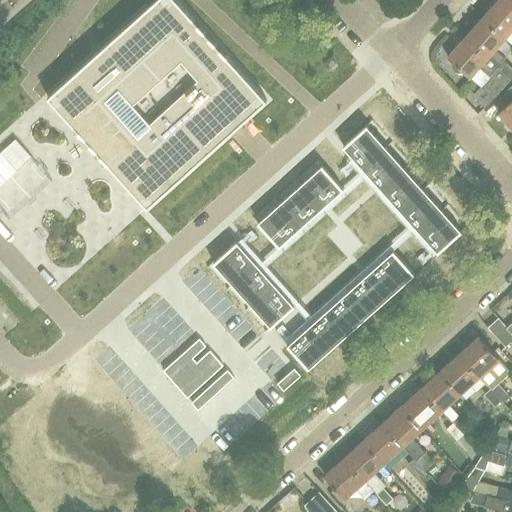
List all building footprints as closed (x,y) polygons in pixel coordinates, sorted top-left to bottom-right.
[(175,0),(157,0),(48,99),(148,210),(231,134),(248,119),(268,102),(175,0)] [(511,7),(503,0),(497,0),(483,17),(506,37),(511,29),(511,7)] [(496,48),(506,37),(483,17),(466,36),(511,77),(511,65),(504,59),(506,57),(496,48)] [(495,96),(511,77),(466,36),(448,56),(471,76),(480,66),(489,74),(487,77),(489,78),(483,85),(495,96)] [(482,86),(473,96),(485,107),(495,96),(483,85),(482,86)] [(511,126),(511,85),(500,98),(506,105),(498,111),(511,126)] [(345,144),(344,145),(439,252),(462,230),(367,124),(345,144)] [(3,149),(0,152),(0,185),(33,156),(16,138),(3,149)] [(323,164),(258,222),(279,245),(344,188),(323,164)] [(237,241),(214,262),(271,326),(295,305),(237,241)] [(394,249),(288,344),(309,368),(415,273),(394,249)] [(511,340),(511,322),(507,326),(499,317),(488,327),(506,346),(511,340)] [(460,353),(480,375),(499,358),(479,335),(460,353)] [(200,337),(195,341),(202,349),(207,345),(200,337)] [(195,341),(191,345),(198,353),(202,349),(195,341)] [(191,345),(187,349),(193,357),(198,353),(191,345)] [(187,349),(175,359),(186,371),(188,369),(193,365),(197,361),(193,357),(187,349)] [(211,349),(206,353),(219,368),(224,364),(211,349)] [(206,353),(202,357),(215,372),(219,368),(206,353)] [(460,393),(480,375),(460,353),(440,371),(460,393)] [(202,357),(197,361),(210,376),(215,372),(202,357)] [(175,359),(164,369),(175,381),(179,377),(184,373),(186,371),(175,359)] [(197,361),(193,365),(206,380),(210,376),(197,361)] [(193,365),(188,369),(201,384),(206,380),(193,365)] [(295,367),(278,383),(284,390),(301,374),(295,367)] [(186,371),(184,373),(197,388),(201,384),(188,369),(186,371)] [(228,369),(224,373),(230,380),(234,376),(228,369)] [(441,410),(460,393),(440,371),(421,388),(441,410)] [(184,373),(179,377),(192,392),(197,388),(184,373)] [(224,373),(219,377),(226,384),(230,380),(224,373)] [(179,377),(175,381),(182,388),(188,396),(192,392),(179,377)] [(219,377),(215,381),(221,388),(226,384),(219,377)] [(215,381),(210,385),(217,392),(221,388),(215,381)] [(491,387),(502,399),(508,393),(498,381),(491,387)] [(210,385),(206,389),(212,396),(217,392),(210,385)] [(495,405),(502,399),(491,387),(485,393),(495,405)] [(422,428),(441,410),(421,388),(402,405),(422,428)] [(206,389),(201,393),(208,400),(212,396),(206,389)] [(201,393),(197,397),(203,404),(208,400),(201,393)] [(197,397),(192,401),(199,408),(203,404),(197,397)] [(412,437),(422,428),(402,405),(383,423),(403,445),(414,458),(425,470),(434,462),(412,437)] [(453,422),(463,434),(470,428),(459,416),(453,422)] [(457,440),(463,434),(453,422),(446,428),(457,440)] [(383,463),(403,445),(383,423),(363,440),(383,463)] [(501,435),(498,435),(495,445),(494,446),(508,450),(510,445),(511,439),(501,435)] [(373,472),(383,463),(363,440),(344,458),(374,491),(386,504),(393,499),(383,488),(385,486),(373,472)] [(365,499),(374,491),(344,458),(325,475),(346,497),(355,488),(365,499)] [(414,458),(407,465),(419,476),(425,470),(414,458)] [(478,464),(462,486),(472,489),(475,490),(479,481),(487,467),(478,464)] [(496,496),(511,501),(511,489),(499,485),(499,487),(491,484),(488,494),(496,496)] [(458,509),(472,489),(462,486),(460,485),(446,506),(458,509)] [(338,511),(320,491),(305,504),(309,511),(338,511)] [(511,511),(510,511),(511,511),(511,501),(496,496),(488,494),(485,504),(511,511)]
